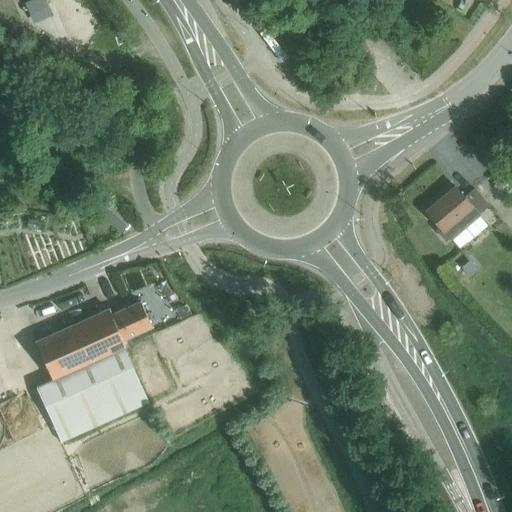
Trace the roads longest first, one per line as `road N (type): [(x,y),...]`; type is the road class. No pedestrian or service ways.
road 1 (primary): [(484,511),(450,428),(389,321)]
road 2 (unclassified): [(0,297),(155,241)]
road 3 (primary): [(267,124),(228,60),(183,10)]
road 4 (primary): [(183,10),(240,139)]
road 5 (residential): [(408,129),(482,77),(511,44)]
